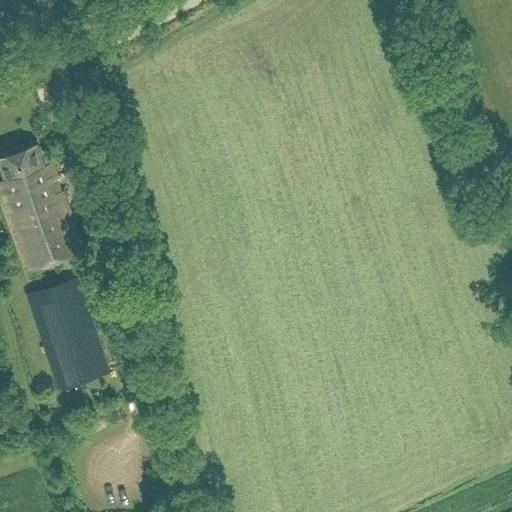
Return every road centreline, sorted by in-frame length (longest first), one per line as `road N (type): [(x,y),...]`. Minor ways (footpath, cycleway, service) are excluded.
road 1 (track): [(511,334),(393,0)]
road 2 (tertiary): [(0,75),(136,0)]
